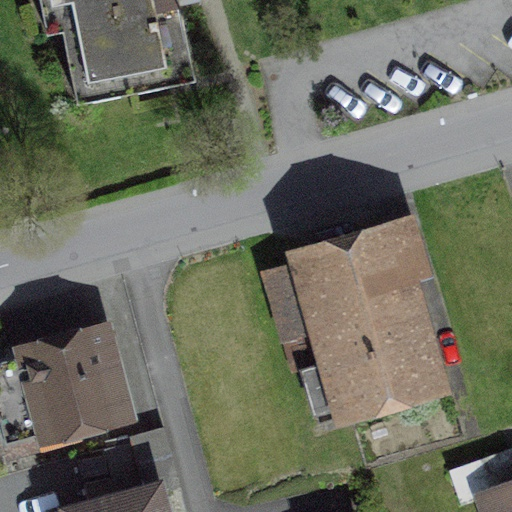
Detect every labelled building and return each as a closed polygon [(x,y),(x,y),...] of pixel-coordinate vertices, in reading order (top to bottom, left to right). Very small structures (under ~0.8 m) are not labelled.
[(55,0),(63,40),(89,34),(103,113),(219,86),(204,14),(189,17),(185,0),(55,0)] [(404,221),(280,260),(336,437),(441,404),(408,298),(427,292),(404,221)] [(99,331),(3,358),(31,455),(126,428),(99,331)] [(147,446),(100,458),(110,495),(157,483),(147,446)] [(511,511),(511,461),(452,483),(462,511),(511,511)] [(159,511),(153,488),(64,511),(159,511)]
